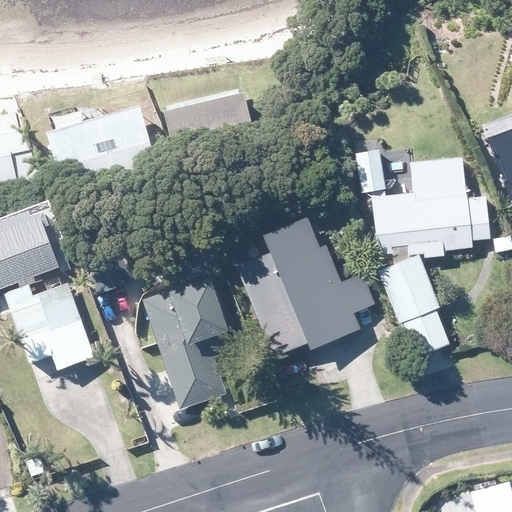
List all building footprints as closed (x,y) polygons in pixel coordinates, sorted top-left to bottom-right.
[(252,93),(177,111),(190,162),(265,143),(252,93)] [(137,111),(60,135),(76,190),(167,164),(151,107),(137,111)] [(511,130),(488,139),(511,203),(511,130)] [(414,160),(404,161),(407,193),(379,195),(374,149),(352,151),(349,152),(353,192),(365,190),(371,254),(387,252),(391,263),(375,269),(372,270),(392,321),(400,318),(433,305),(411,253),(419,252),(419,256),(436,254),(436,249),(467,246),(466,239),(483,238),(479,196),(460,198),(457,161),(456,156),(414,160)] [(0,154),(0,180),(21,176),(19,163),(17,155),(16,151),(0,154)] [(0,291),(66,267),(56,214),(47,217),(45,212),(0,228),(0,291)] [(276,250),(239,265),(276,352),(311,338),(314,346),(361,327),(355,311),(374,303),(362,273),(342,282),(327,244),(322,246),(308,217),(269,233),(276,250)] [(80,252),(96,293),(134,278),(119,237),(80,252)] [(146,297),(181,405),(225,391),(214,356),(238,349),(214,276),(146,297)] [(100,356),(74,283),(42,295),(37,284),(11,293),(35,361),(60,352),(65,368),(93,359),(100,356)] [(433,305),(400,318),(415,356),(448,343),(433,305)]
